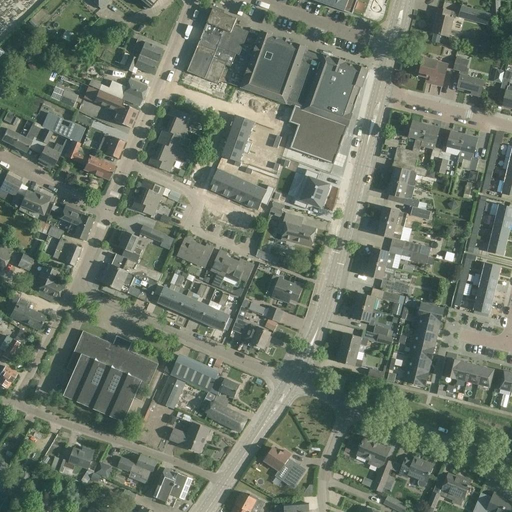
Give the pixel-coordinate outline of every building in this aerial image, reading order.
[(0,33),(1,34),(20,15),(14,9),(9,9),(0,0),(0,15),(1,14),(2,21),(0,21),(0,33)] [(91,0),(100,10),(111,0),(91,0)] [(139,0),(150,9),(150,8),(150,7),(153,4),(154,4),(153,3),(154,3),(156,0),(139,0)] [(312,0),(352,14),(357,4),(358,0),(312,0)] [(500,0),(497,0),(491,0),(492,19),(501,19),(500,0)] [(462,6),(458,17),(488,26),(491,14),(462,6)] [(451,12),(436,8),(433,20),(436,20),(433,33),(434,34),(432,41),(439,43),(441,35),(449,37),(454,19),(450,18),(451,12)] [(237,19),(212,9),(200,40),(201,40),(200,42),(199,41),(187,72),(217,84),(225,65),(230,67),(236,54),(239,55),(248,32),(237,27),(236,31),(232,29),(237,19)] [(287,104),(294,107),(313,54),(305,52),(306,49),(294,44),(294,46),(273,38),(273,37),(261,32),(257,44),(254,54),(253,54),(249,67),(246,77),(245,76),(241,89),(243,89),(286,104),(287,104)] [(21,35),(16,43),(21,46),(27,38),(21,35)] [(144,43),(137,40),(133,50),(140,53),(139,56),(136,55),(134,59),(129,56),(124,69),(134,74),(136,69),(152,75),(162,50),(144,42),(144,43)] [(313,54),(294,107),(302,110),(348,127),(352,115),(349,114),(359,87),(362,88),(368,71),(356,66),(355,67),(345,64),(346,63),(333,58),(333,59),(322,55),(321,57),(313,54)] [(469,60),(457,57),(454,70),(466,73),(469,60)] [(438,62),(423,58),(419,76),(427,78),(426,83),(442,87),(447,65),(438,63),(438,62)] [(33,62),(27,65),(31,71),(36,68),(33,62)] [(503,106),(511,108),(511,83),(510,83),(511,74),(511,71),(506,70),(502,85),(507,87),(502,107),(503,107),(503,106)] [(484,81),(461,75),(457,88),(472,91),(471,95),(480,97),(484,81)] [(130,103),(139,106),(147,87),(129,80),(126,87),(112,81),(109,87),(109,88),(90,80),(88,86),(106,94),(121,100),(122,97),(131,101),(130,103)] [(59,102),(73,108),(78,96),(64,90),(59,102)] [(98,91),(93,102),(96,104),(116,112),(112,121),(121,125),(130,129),(137,111),(122,105),(123,102),(114,98),(101,93),(98,91)] [(173,115),(169,124),(187,131),(190,124),(188,123),(191,116),(172,108),(170,113),(173,115)] [(15,114),(8,111),(3,120),(15,126),(19,119),(13,117),(15,114)] [(93,121),(76,114),(74,120),(90,127),(93,121)] [(51,115),(45,130),(71,140),(72,140),(77,126),(68,123),(66,128),(58,125),(61,119),(60,118),(58,117),(51,115)] [(232,122),(231,126),(251,133),(254,123),(235,116),(233,122),(232,122)] [(206,118),(203,124),(210,126),(212,120),(206,118)] [(413,122),(409,138),(415,139),(413,149),(414,149),(414,152),(397,148),(394,161),(415,167),(426,126),(413,123),(413,122)] [(45,129),(34,124),(33,125),(32,125),(25,139),(19,136),(13,147),(25,153),(33,138),(39,141),(43,131),(45,129)] [(162,132),(160,136),(180,144),(182,138),(184,139),(187,131),(169,124),(165,133),(162,132)] [(229,132),(227,135),(228,136),(247,142),(251,133),(231,126),(229,132)] [(426,126),(415,167),(421,146),(429,148),(430,143),(435,144),(437,138),(439,129),(426,126)] [(1,141),(13,147),(19,136),(6,129),(1,141)] [(43,131),(39,141),(45,144),(51,133),(45,129),(43,131)] [(460,151),(464,136),(451,133),(452,132),(451,132),(447,147),(460,151)] [(112,138),(104,135),(97,151),(105,154),(117,159),(124,143),(112,137),(112,138)] [(180,144),(160,136),(158,141),(161,142),(158,151),(175,159),(178,151),(177,151),(180,144)] [(225,141),(224,145),(225,145),(244,152),(244,153),(248,154),(252,144),(248,142),(247,143),(228,136),(226,142),(225,141)] [(464,136),(460,151),(457,162),(462,164),(461,168),(476,171),(479,160),(473,158),(478,138),(477,138),(477,139),(464,136)] [(386,138),(384,145),(391,147),(393,139),(386,138)] [(39,160),(37,163),(45,167),(46,164),(52,167),(58,156),(63,159),(64,157),(72,143),(65,140),(62,147),(56,144),(52,151),(45,147),(43,151),(38,160),(39,160)] [(72,143),(64,157),(68,159),(85,166),(83,170),(92,174),(108,181),(109,179),(110,179),(114,170),(113,169),(114,167),(105,163),(89,156),(88,158),(77,153),(80,145),(72,142),(72,143)] [(494,143),(491,154),(497,156),(499,144),(494,143)] [(222,151),(220,155),(230,159),(236,161),(240,162),(244,153),(244,152),(225,145),(223,151),(222,152),(222,151)] [(435,172),(440,150),(433,148),(430,160),(437,162),(434,172),(435,172)] [(440,150),(435,172),(444,174),(448,161),(438,158),(440,150)] [(172,166),(175,159),(158,151),(154,161),(151,159),(149,164),(168,172),(171,166),(172,166)] [(491,154),(489,166),(494,167),(497,156),(491,154)] [(489,166),(486,177),(491,179),(494,167),(489,166)] [(395,169),(391,182),(415,187),(416,181),(415,181),(417,175),(425,177),(427,170),(415,167),(414,173),(394,168),(395,169)] [(213,179),(209,189),(211,190),(211,191),(215,192),(216,192),(221,194),(230,175),(218,169),(215,175),(214,175),(213,179)] [(307,170),(300,187),(303,188),(327,197),(329,190),(330,189),(328,188),(329,186),(330,185),(317,180),(319,175),(319,174),(307,170)] [(0,174),(0,196),(4,199),(7,192),(13,196),(10,205),(18,208),(23,197),(15,194),(16,192),(20,183),(6,176),(5,178),(0,174)] [(230,175),(221,194),(233,200),(242,180),(230,175)] [(486,177),(482,193),(486,194),(487,190),(489,190),(489,189),(491,179),(486,177)] [(141,195),(159,203),(162,195),(161,195),(163,188),(144,180),(142,185),(145,186),(141,195)] [(242,180),(233,200),(246,205),(254,185),(242,180)] [(388,194),(387,194),(397,197),(407,200),(408,198),(412,199),(415,187),(391,182),(388,194)] [(511,183),(505,182),(502,194),(511,196),(511,183)] [(254,185),(246,205),(258,211),(261,203),(267,206),(275,189),(268,186),(266,191),(254,185)] [(294,203),(294,205),(295,205),(306,209),(308,203),(321,208),(321,207),(322,205),(323,205),(327,197),(303,188),(300,187),(294,203)] [(37,196),(26,191),(17,211),(27,215),(30,207),(36,210),(35,212),(42,215),(50,198),(38,193),(37,196)] [(156,210),(159,203),(141,195),(138,205),(135,203),(133,208),(152,216),(154,210),(156,210)] [(480,200),(477,213),(483,214),(486,201),(487,197),(481,196),(480,200)] [(413,207),(425,210),(427,204),(419,202),(419,201),(412,199),(408,198),(407,200),(406,205),(413,207)] [(273,202),(270,211),(275,213),(282,215),(285,205),(273,202)] [(511,208),(499,205),(496,217),(511,221),(511,217),(511,208)] [(82,214),(65,206),(60,219),(70,223),(66,233),(84,240),(92,220),(82,215),(82,214)] [(384,208),(380,222),(404,228),(405,220),(407,214),(399,212),(399,211),(383,207),(383,208),(384,208)] [(425,210),(413,207),(410,216),(431,221),(433,215),(436,215),(436,214),(425,211),(425,210)] [(474,224),(480,225),(483,214),(477,213),(474,224)] [(303,218),(286,214),(283,224),(286,225),(282,240),(311,248),(316,229),(301,225),(303,218)] [(492,216),(489,228),(494,229),(508,232),(511,221),(496,217),(492,216)] [(63,232),(56,228),(45,224),(40,222),(36,230),(47,235),(60,240),(63,232)] [(404,228),(380,222),(377,235),(376,235),(392,240),(392,239),(401,241),(402,236),(404,228)] [(472,236),(477,237),(480,225),(474,224),(472,236)] [(153,229),(149,237),(162,243),(162,242),(166,235),(153,229)] [(494,229),(491,240),(506,244),(508,232),(494,229)] [(122,234),(119,240),(121,241),(122,242),(120,247),(125,250),(122,256),(132,260),(137,263),(143,250),(136,247),(140,239),(135,237),(126,233),(125,235),(124,234),(122,234)] [(191,262),(199,245),(190,241),(191,238),(186,236),(178,255),(184,257),(183,259),(191,262)] [(477,237),(472,236),(468,252),(479,254),(480,249),(475,247),(477,237)] [(80,249),(60,240),(52,258),(73,266),(80,249)] [(506,244),(491,240),(488,252),(503,256),(506,244)] [(45,243),(41,241),(34,258),(38,260),(37,260),(36,260),(38,261),(43,264),(44,264),(46,265),(50,256),(41,252),(45,243)] [(402,250),(428,257),(428,256),(420,254),(422,245),(405,241),(402,250)] [(208,249),(199,245),(191,262),(199,266),(199,264),(206,267),(214,248),(209,246),(208,249)] [(11,256),(0,249),(0,268),(2,270),(11,256)] [(370,263),(396,269),(392,268),(395,256),(389,254),(389,253),(373,249),(370,263)] [(220,288),(224,277),(232,260),(223,256),(224,253),(219,250),(211,269),(218,272),(212,285),(220,288)] [(428,257),(402,250),(401,256),(411,259),(410,260),(426,264),(426,263),(428,257)] [(467,254),(463,271),(469,272),(471,264),(473,265),(474,261),(475,262),(477,257),(467,254)] [(108,264),(103,275),(116,281),(117,278),(121,280),(120,282),(130,287),(130,286),(135,277),(146,282),(148,278),(159,283),(162,274),(135,263),(125,258),(121,269),(108,264)] [(232,260),(224,277),(232,280),(233,279),(239,282),(240,279),(247,282),(254,266),(242,261),(241,263),(232,260)] [(394,276),(396,269),(370,263),(366,276),(382,280),(389,281),(390,275),(394,276)] [(485,264),(483,276),(497,279),(500,267),(485,264)] [(60,274),(44,267),(36,282),(42,285),(37,295),(56,304),(65,285),(57,281),(60,274)] [(183,274),(188,276),(189,275),(177,269),(175,274),(179,275),(175,285),(171,284),(169,289),(165,287),(157,303),(168,308),(183,274)] [(460,282),(466,284),(469,272),(463,271),(460,282)] [(183,274),(168,308),(179,313),(187,296),(182,294),(184,290),(181,288),(185,278),(187,278),(188,276),(183,274)] [(116,281),(103,275),(100,282),(149,304),(154,293),(143,288),(141,291),(130,286),(130,287),(120,282),(121,280),(117,278),(116,281)] [(298,302),(303,287),(294,283),(293,285),(281,281),(282,279),(274,276),(270,286),(274,288),(271,294),(281,298),(280,300),(287,303),(289,298),(298,302)] [(483,276),(480,287),(494,291),(497,279),(483,276)] [(458,294),(463,295),(466,284),(460,282),(458,294)] [(409,287),(394,283),(392,291),(407,295),(409,287)] [(480,287),(477,299),(492,302),(494,291),(480,287)] [(231,289),(230,293),(240,297),(243,290),(240,288),(235,291),(231,289)] [(371,296),(382,297),(383,290),(372,289),(371,296)] [(384,291),(382,300),(396,303),(398,304),(400,295),(384,291)] [(187,296),(179,313),(190,317),(198,301),(200,296),(197,295),(194,293),(191,298),(187,296)] [(359,294),(355,307),(373,311),(377,298),(359,294)] [(458,294),(455,306),(460,307),(463,295),(458,294)] [(396,303),(393,314),(400,316),(405,297),(400,295),(398,304),(397,304),(396,303)] [(226,296),(221,306),(219,310),(212,327),(223,332),(230,316),(223,313),(226,308),(224,307),(228,297),(226,296)] [(28,302),(19,297),(12,311),(22,315),(19,321),(39,331),(45,317),(26,308),(28,302)] [(492,302),(477,299),(474,310),(489,314),(492,302)] [(198,301),(190,317),(201,322),(208,306),(204,303),(198,301)] [(421,307),(418,317),(440,322),(444,309),(421,303),(421,307)] [(208,306),(201,322),(212,327),(219,310),(208,306)] [(283,312),(270,307),(266,318),(279,323),(283,312)] [(352,312),(354,313),(352,319),(369,324),(369,325),(373,327),(375,321),(371,320),(373,311),(355,307),(353,307),(352,312)] [(440,322),(418,317),(415,330),(437,335),(440,322)] [(236,319),(232,331),(247,336),(245,340),(261,348),(260,350),(265,352),(269,343),(266,342),(270,333),(258,328),(251,325),(251,324),(237,319),(236,319)] [(271,321),(268,329),(274,331),(277,323),(271,321)] [(379,335),(392,338),(393,332),(388,330),(389,330),(375,326),(373,334),(379,335)] [(437,335),(415,330),(412,343),(434,348),(437,335)] [(115,346),(83,332),(67,369),(74,372),(64,396),(124,423),(134,398),(142,402),(158,365),(126,351),(129,345),(118,340),(115,346)] [(341,348),(357,352),(359,344),(366,346),(368,340),(345,334),(341,348)] [(377,342),(391,346),(393,339),(392,338),(379,335),(377,342)] [(19,344),(12,340),(2,356),(9,360),(19,344)] [(431,361),(434,348),(412,343),(409,355),(431,361)] [(357,352),(341,348),(337,362),(360,368),(362,362),(355,360),(357,352)] [(428,373),(431,361),(409,355),(406,368),(428,373)] [(218,374),(179,357),(171,375),(210,392),(219,396),(221,392),(234,398),(240,386),(224,379),(224,380),(217,376),(218,374)] [(456,379),(460,362),(449,359),(444,376),(456,379)] [(460,362),(456,379),(467,382),(471,364),(460,362)] [(471,364),(467,382),(478,385),(482,367),(471,364)] [(16,375),(4,367),(0,373),(0,385),(7,390),(16,375)] [(482,367),(478,385),(490,388),(494,370),(482,367)] [(406,368),(403,381),(425,387),(428,373),(406,368)] [(385,373),(370,369),(368,377),(383,381),(385,373)] [(511,392),(511,388),(511,373),(504,371),(500,389),(511,392)] [(185,383),(170,377),(159,402),(173,409),(185,383)] [(208,393),(206,398),(214,402),(217,397),(208,393)] [(157,403),(152,400),(139,430),(142,431),(151,411),(150,410),(151,408),(154,409),(157,403)] [(247,419),(214,402),(207,416),(229,427),(240,433),(247,419)] [(178,412),(176,417),(190,422),(192,417),(184,415),(178,412)] [(170,416),(168,422),(169,424),(172,425),(174,424),(176,419),(175,417),(172,415),(170,416)] [(209,430),(192,423),(188,435),(174,430),(170,440),(184,445),(183,447),(200,453),(209,430)] [(364,438),(357,456),(369,461),(367,464),(381,470),(389,450),(373,443),(373,441),(364,438)] [(85,453),(74,449),(69,462),(55,457),(51,469),(56,471),(56,470),(63,472),(65,467),(74,470),(75,465),(88,469),(94,452),(86,450),(85,453)] [(273,449),(264,461),(279,471),(276,476),(283,481),(286,476),(297,483),(303,473),(305,470),(289,459),(291,456),(284,451),(282,454),(278,450),(277,451),(273,449)] [(156,463),(141,456),(137,465),(133,464),(133,463),(121,458),(118,468),(130,473),(130,472),(141,476),(141,478),(149,482),(156,463)] [(418,459),(414,458),(413,462),(405,459),(399,475),(407,478),(408,476),(419,480),(418,483),(418,485),(419,487),(421,488),(423,487),(425,486),(426,483),(433,466),(423,462),(422,463),(417,461),(418,459)] [(1,464),(0,463),(0,472),(3,475),(9,465),(2,461),(1,464)] [(100,462),(95,473),(100,475),(105,464),(100,462)] [(394,462),(391,470),(397,472),(400,465),(394,462)] [(94,471),(89,469),(81,482),(86,485),(94,471)] [(193,480),(165,469),(153,497),(167,503),(170,494),(184,500),(193,480)] [(374,482),(372,488),(373,489),(380,492),(387,476),(379,473),(378,472),(374,482)] [(93,474),(91,480),(98,483),(100,477),(93,474)] [(460,479),(448,474),(442,490),(464,499),(471,481),(461,477),(460,479)] [(360,485),(370,488),(372,480),(363,477),(360,485)] [(8,485),(2,482),(0,485),(0,492),(3,494),(8,485)] [(309,485),(302,496),(303,497),(313,497),(313,485),(309,485)] [(136,495),(125,490),(122,497),(133,502),(136,495)] [(441,495),(433,492),(427,506),(428,506),(426,511),(428,511),(431,511),(433,508),(435,509),(441,495)] [(257,511),(259,510),(260,511),(265,503),(250,495),(249,497),(242,493),(235,505),(236,505),(232,511),(257,511)] [(480,494),(473,511),(487,511),(488,511),(490,511),(511,511),(511,510),(511,501),(504,499),(504,500),(501,498),(500,498),(500,497),(493,494),(491,499),(480,494)] [(387,496),(384,504),(395,510),(399,511),(403,511),(407,506),(399,502),(387,496)] [(151,511),(136,503),(132,508),(138,511),(151,511)]
